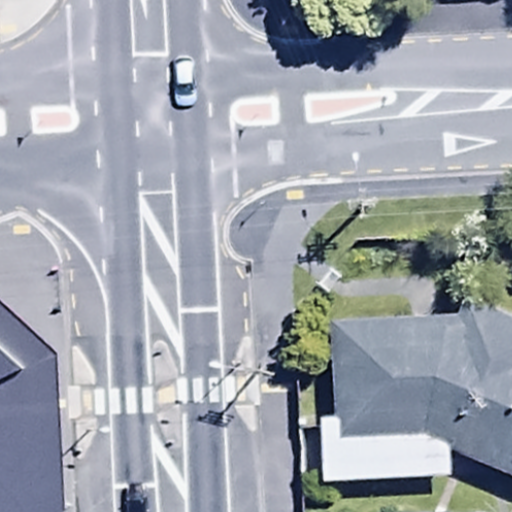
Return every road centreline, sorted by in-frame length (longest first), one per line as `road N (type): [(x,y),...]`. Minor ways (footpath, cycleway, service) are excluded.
road 1 (tertiary): [(143,116),(175,511)]
road 2 (unclassified): [(143,116),(511,97)]
road 3 (unclassified): [(0,123),(143,116)]
